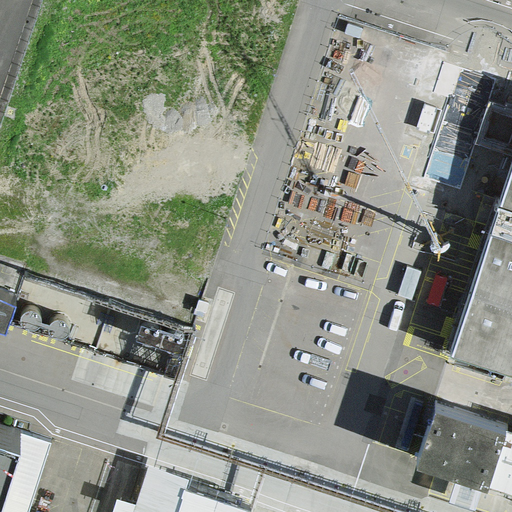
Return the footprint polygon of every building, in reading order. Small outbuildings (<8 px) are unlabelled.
[(511,160),(450,349),(511,369),(511,160)] [(40,221),(0,208),(0,320),(7,322),(40,221)] [(210,277),(40,221),(7,322),(177,378),(210,277)] [(511,423),(436,399),(417,456),(511,486),(511,423)] [(27,511),(52,438),(0,421),(0,511),(27,511)] [(117,507),(131,511),(175,511),(185,482),(188,473),(150,460),(137,500),(121,495),(117,507)] [(249,511),(252,504),(185,482),(175,511),(249,511)]
